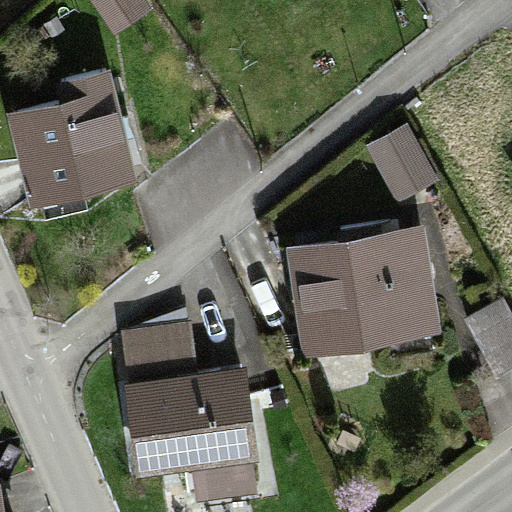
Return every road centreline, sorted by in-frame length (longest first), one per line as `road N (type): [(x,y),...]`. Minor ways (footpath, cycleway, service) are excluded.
road 1 (residential): [(511,5),(26,375)]
road 2 (residential): [(26,375),(84,511)]
